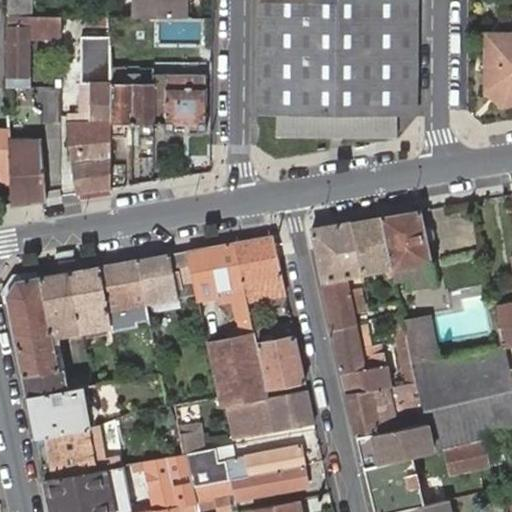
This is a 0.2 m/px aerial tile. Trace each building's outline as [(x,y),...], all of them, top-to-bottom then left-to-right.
[(29,0),(1,0),(2,17),(7,17),(21,18),(29,18),(29,0)] [(184,0),(133,0),(134,19),(184,19),(184,0)] [(209,0),(192,0),(193,14),(209,15),(209,0)] [(257,0),(257,113),(276,113),(277,135),(396,136),(395,114),(416,113),(416,0),(257,0)] [(21,18),(7,17),(7,73),(24,73),(24,35),(49,35),(48,22),(48,18),(29,18),(21,18)] [(511,35),(487,35),(486,91),(502,104),(511,102),(511,35)] [(61,123),(72,194),(108,189),(109,137),(108,122),(109,84),(109,68),(109,38),(80,39),(82,84),(89,85),(87,114),(64,114),(63,123),(61,123)] [(109,68),(109,84),(108,122),(109,137),(122,137),(124,137),(123,122),(130,122),(131,68),(109,68)] [(152,69),(131,68),(130,122),(151,122),(152,69)] [(163,119),(163,129),(171,129),(171,124),(195,124),(195,131),(203,131),(204,75),(164,74),(163,119)] [(28,102),(27,88),(9,89),(9,103),(28,102)] [(7,184),(7,205),(44,199),(37,151),(35,140),(5,139),(7,184)] [(421,210),(381,216),(395,278),(406,277),(408,286),(434,282),(421,210)] [(381,216),(350,221),(361,274),(376,271),(377,277),(380,277),(384,291),(397,288),(395,278),(381,216)] [(350,221),(313,228),(335,331),(357,326),(354,314),(367,310),(361,287),(349,290),(346,277),(361,274),(350,221)] [(276,236),(237,242),(250,316),(252,328),(261,327),(260,320),(263,319),(259,297),(288,291),(276,236)] [(232,285),(233,294),(238,318),(250,316),(237,242),(202,248),(209,288),(232,285)] [(196,278),(200,299),(233,294),(232,285),(209,288),(202,248),(190,250),(196,278)] [(184,280),(196,278),(190,250),(141,259),(150,301),(151,308),(158,307),(157,299),(181,295),(177,270),(182,269),(184,280)] [(113,324),(114,329),(128,327),(154,321),(151,308),(150,301),(141,259),(101,265),(113,324)] [(105,326),(113,324),(101,265),(70,271),(84,330),(87,329),(86,324),(104,320),(105,326)] [(70,271),(43,275),(57,329),(74,326),(74,332),(84,330),(70,271)] [(10,295),(30,395),(68,387),(58,335),(57,329),(43,275),(21,279),(10,295)] [(511,302),(495,305),(505,346),(507,346),(509,345),(510,345),(511,344),(511,302)] [(404,322),(403,316),(392,318),(407,384),(419,382),(414,361),(404,322)] [(420,319),(406,322),(414,361),(428,359),(420,319)] [(86,324),(87,329),(105,326),(104,320),(86,324)] [(357,326),(335,331),(348,394),(390,387),(383,346),(370,347),(367,324),(357,326)] [(57,329),(58,335),(74,332),(74,326),(57,329)] [(252,328),(253,333),(254,341),(263,339),(261,327),(252,328)] [(265,398),(264,390),(254,341),(253,333),(210,342),(221,396),(223,408),(230,406),(265,398)] [(264,390),(308,380),(298,334),(263,339),(254,341),(264,390)] [(436,451),(446,449),(484,440),(511,432),(511,372),(511,366),(507,346),(505,346),(428,359),(414,361),(419,382),(429,422),(436,451)] [(390,387),(348,394),(357,436),(374,433),(400,428),(416,424),(429,422),(419,382),(407,384),(390,387)] [(30,395),(39,436),(46,435),(94,426),(86,384),(68,387),(30,395)] [(265,398),(230,406),(236,438),(317,421),(310,387),(265,398)] [(186,425),(190,450),(210,447),(206,422),(186,425)] [(436,451),(429,422),(416,424),(400,428),(374,433),(379,464),(413,456),(436,451)] [(94,426),(46,435),(55,476),(120,464),(118,457),(106,459),(99,425),(94,426)] [(379,464),(374,433),(357,436),(363,468),(379,464)] [(451,473),(490,465),(484,440),(446,449),(451,473)] [(192,457),(220,451),(218,445),(210,447),(190,450),(192,457)] [(222,461),(220,451),(192,457),(199,484),(220,480),(303,464),(300,445),(236,458),(222,461)] [(235,447),(220,451),(222,461),(236,458),(235,447)] [(199,484),(192,457),(190,450),(132,461),(135,470),(146,469),(156,508),(203,498),(199,484)] [(379,464),(363,468),(374,511),(387,511),(396,510),(402,509),(424,503),(413,456),(379,464)] [(55,476),(47,478),(53,511),(128,511),(120,464),(55,476)] [(306,485),(303,464),(199,484),(203,498),(205,509),(214,507),(213,499),(215,498),(230,496),(237,494),(238,497),(306,485)] [(230,496),(215,498),(217,511),(225,511),(233,511),(230,496)] [(402,511),(455,511),(452,497),(424,503),(402,509),(402,511)] [(301,511),(299,498),(249,508),(249,511),(301,511)] [(156,508),(135,511),(200,511),(198,500),(156,508)]
